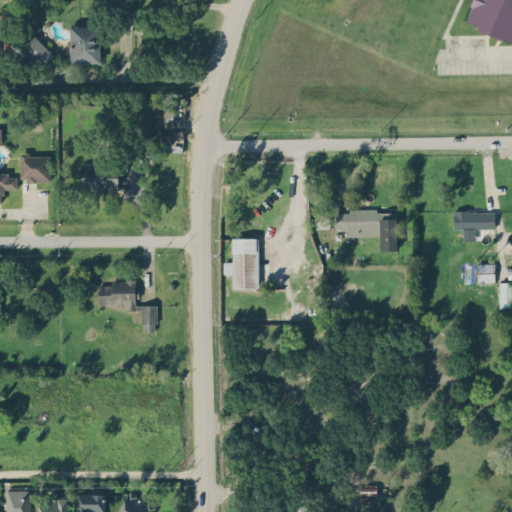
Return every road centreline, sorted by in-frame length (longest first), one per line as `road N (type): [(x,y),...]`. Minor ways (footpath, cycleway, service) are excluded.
road 1 (tertiary): [(203,511),(199,185),(207,115),(239,0)]
road 2 (residential): [(511,139),(203,144)]
road 3 (residential): [(0,240),(199,239)]
